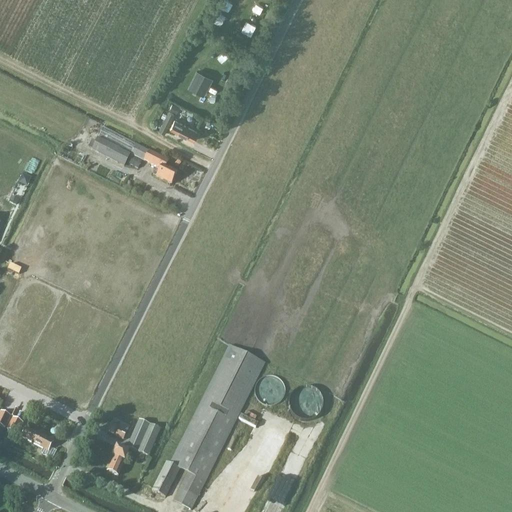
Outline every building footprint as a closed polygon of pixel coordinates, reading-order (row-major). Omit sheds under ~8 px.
[(194,71),(185,88),(202,96),(210,79),(194,71)] [(167,112),(158,131),(164,134),(173,115),(167,112)] [(174,120),(169,130),(193,142),(198,132),(174,120)] [(135,145),(103,128),(97,139),(129,155),(135,145)] [(130,156),(129,155),(97,139),(88,133),(81,146),(124,168),(126,164),(137,170),(141,162),(130,156)] [(168,161),(135,145),(129,155),(130,156),(142,163),(142,162),(159,170),(155,178),(171,186),(177,173),(166,167),(168,161)] [(265,364),(228,346),(169,464),(165,463),(150,492),(165,498),(179,470),(187,474),(172,502),(191,510),(265,364)] [(280,391),(280,388),(280,386),(280,384),(278,381),(276,379),(274,378),(270,377),(266,377),(264,378),(261,380),(259,383),(258,385),(257,388),(257,390),(258,393),(260,396),(264,399),(268,400),(271,400),(274,399),(277,397),(280,393),(280,391)] [(321,405),(321,402),(321,399),(320,396),(319,393),(317,391),(314,389),(311,387),(310,386),(306,386),(304,386),(300,386),(296,388),(294,390),(292,392),(290,395),(289,397),(289,401),(289,404),(290,407),(292,411),(293,413),(296,415),(298,416),(301,417),(304,418),(308,418),(312,416),(315,415),(317,413),(319,410),(320,407),(321,405)] [(0,412),(0,426),(4,429),(10,417),(0,412)] [(12,419),(6,430),(16,436),(22,424),(12,419)] [(112,436),(112,437),(122,442),(129,427),(113,420),(107,434),(112,436)] [(160,430),(138,421),(126,449),(148,458),(160,430)] [(56,451),(50,448),(52,443),(25,429),(20,438),(42,449),(40,453),(52,460),(56,451)] [(111,459),(106,472),(117,477),(128,453),(115,447),(111,457),(111,459)]
